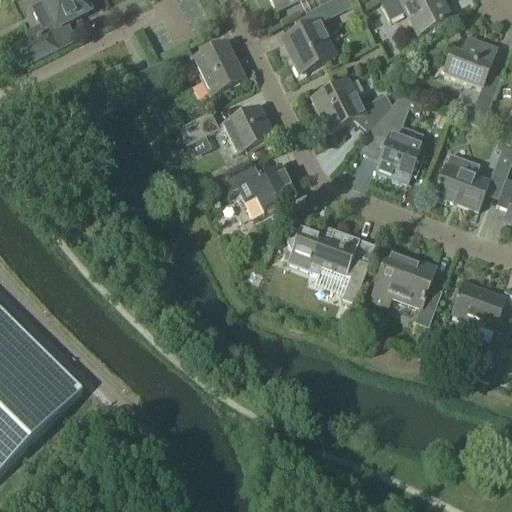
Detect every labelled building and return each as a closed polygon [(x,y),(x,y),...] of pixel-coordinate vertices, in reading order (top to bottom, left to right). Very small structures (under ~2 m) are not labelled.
[(41,0),(43,4),(40,6),(54,35),(47,38),(48,39),(56,55),(73,46),(65,30),(87,18),(82,7),(86,5),(83,0),(41,0)] [(111,0),(115,9),(136,0),(111,0)] [(267,0),(272,9),(286,2),(289,9),(306,0),(267,0)] [(384,0),(376,4),(388,26),(406,17),(416,39),(447,25),(435,0),(414,0),(413,0),(384,0)] [(316,29),(336,19),(329,6),(292,24),(298,37),(281,46),(299,80),(334,62),(316,29)] [(48,39),(17,54),(25,70),(56,55),(48,39)] [(451,59),(443,83),(478,95),(466,128),(480,133),(491,103),(480,99),(487,79),(493,61),(495,55),(466,46),(464,51),(460,62),(451,59)] [(241,86),(224,51),(192,66),(186,55),(137,79),(146,97),(163,89),(160,84),(191,68),(207,102),(241,86)] [(390,111),(384,100),(358,113),(345,88),(310,105),(326,139),(352,127),(366,138),(390,111)] [(390,111),(366,138),(376,142),(376,141),(388,146),(375,179),(405,190),(419,152),(405,147),(409,136),(400,133),(407,115),(418,119),(421,112),(409,108),(397,103),(390,111)] [(270,144),(257,116),(221,133),(234,161),(270,144)] [(208,117),(176,133),(185,150),(217,134),(208,117)] [(511,162),(511,161),(499,157),(489,183),(502,188),(503,186),(511,162)] [(478,171),(448,160),(444,170),(432,200),(477,217),(488,187),(474,182),(478,171)] [(252,170),(222,185),(228,198),(236,194),(243,209),(251,225),(262,219),(292,205),(276,172),(264,178),(262,176),(257,178),(252,170)] [(511,189),(503,186),(502,188),(493,211),(507,216),(503,229),(511,232),(511,189)] [(290,256),(285,269),(308,278),(311,269),(344,282),(348,284),(340,305),(352,310),(367,270),(351,264),(358,247),(332,236),(329,244),(299,232),(295,242),(285,246),(290,256)] [(385,311),(388,303),(417,315),(412,328),(427,334),(440,297),(427,293),(434,276),(387,257),(368,305),(385,311)] [(492,336),(484,357),(499,362),(511,328),(511,326),(500,322),(506,303),(462,287),(450,320),(492,336)] [(0,318),(0,478),(80,398),(0,318)]
